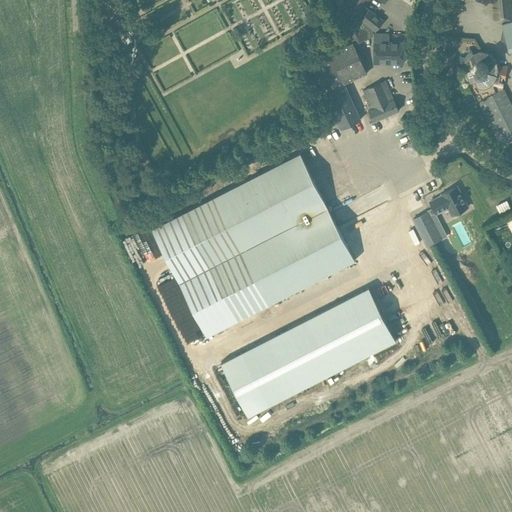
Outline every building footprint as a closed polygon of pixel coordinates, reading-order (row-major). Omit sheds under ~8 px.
[(347,0),(347,1),(361,11),(357,16),(376,31),(384,20),(369,9),(365,6),(369,0),(347,0)] [(511,0),(492,0),(494,19),(511,17),(511,0)] [(355,18),(357,16),(361,11),(347,1),(341,8),(355,18)] [(351,18),(342,12),(339,16),(348,22),(351,18)] [(511,20),(502,24),(509,49),(511,48),(511,20)] [(133,33),(131,27),(122,32),(125,37),(133,33)] [(374,33),(373,63),(404,63),(404,42),(389,41),(389,33),(374,33)] [(353,42),(310,61),(337,119),(355,112),(342,85),(367,73),(353,42)] [(492,79),(495,80),(498,81),(499,76),(505,77),(508,67),(497,64),(496,59),(489,52),(480,50),(473,53),(472,53),(467,59),(471,69),(466,71),(468,77),(473,75),(474,76),(476,77),(477,78),(479,78),(480,78),(481,78),(482,83),(492,79)] [(363,90),(373,121),(398,110),(385,80),(376,84),(363,90)] [(502,81),(494,85),(497,92),(497,91),(503,89),(504,81),(502,81)] [(207,335),(248,315),(355,260),(300,152),(192,207),(152,228),(207,335)] [(447,209),(451,215),(468,207),(457,186),(442,194),(442,195),(429,202),(435,215),(447,209)] [(510,208),(507,200),(496,205),(500,213),(510,208)] [(412,218),(426,247),(442,239),(428,210),(412,218)] [(249,415),(396,340),(369,286),(222,361),(249,415)]
